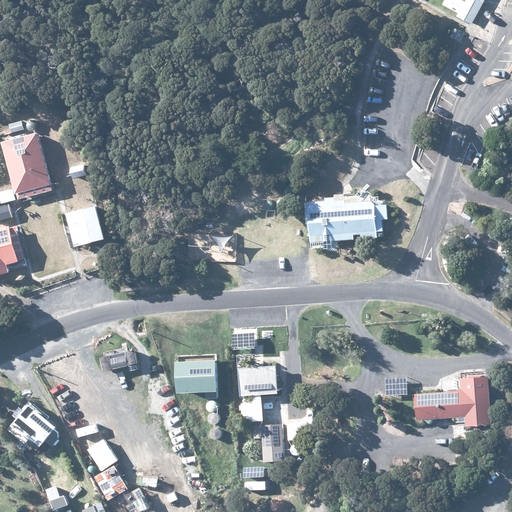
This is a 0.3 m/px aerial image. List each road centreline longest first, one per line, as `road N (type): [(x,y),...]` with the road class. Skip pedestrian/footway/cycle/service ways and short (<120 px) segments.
road 1 (tertiary): [(511,339),(479,312),(418,292),(109,312),(0,355)]
road 2 (unknown): [(432,213),(483,237),(492,265),(479,312)]
